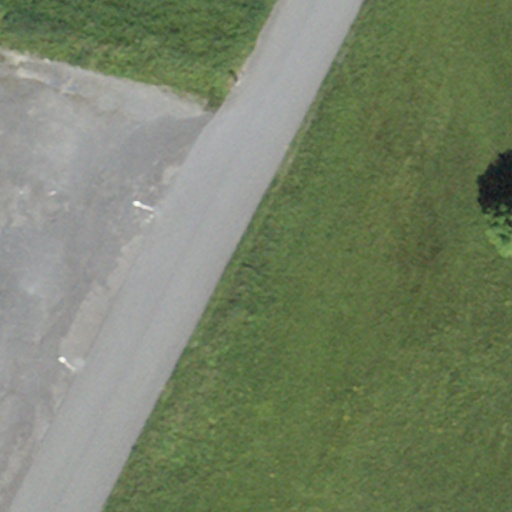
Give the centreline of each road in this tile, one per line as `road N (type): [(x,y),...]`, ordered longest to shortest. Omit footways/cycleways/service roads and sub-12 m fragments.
road 1 (track): [(45,511),(158,313),(316,0)]
road 2 (track): [(0,280),(158,313)]
